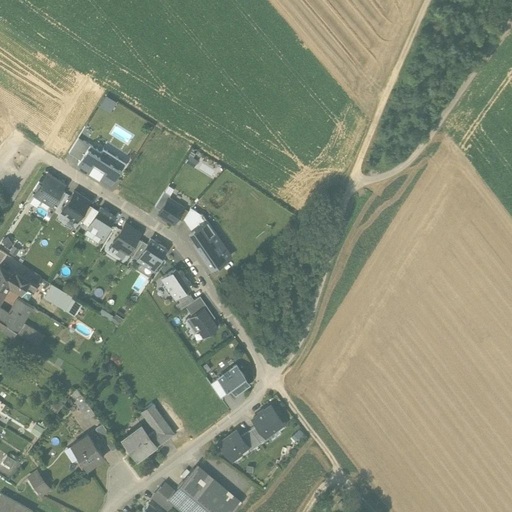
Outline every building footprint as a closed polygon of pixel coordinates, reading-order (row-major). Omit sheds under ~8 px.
[(117,105),(107,99),(100,109),(111,115),(117,105)] [(80,160),(89,145),(78,138),(68,153),(80,160)] [(104,154),(89,145),(80,160),(77,165),(111,185),(115,178),(116,178),(122,168),(114,163),(117,158),(106,151),(104,154)] [(195,166),(199,160),(190,155),(186,161),(195,166)] [(64,184),(47,174),(34,194),(51,205),(61,190),(64,184)] [(61,190),(51,205),(56,208),(66,193),(61,190)] [(77,219),(87,204),(89,200),(74,191),(61,211),(76,221),(77,219)] [(154,206),(160,210),(167,198),(170,195),(164,191),(154,206)] [(183,207),(167,198),(160,210),(158,213),(174,223),(183,207)] [(77,219),(82,222),(92,207),(87,204),(77,219)] [(88,226),(98,211),(92,207),(82,222),(88,226)] [(115,216),(100,207),(98,211),(88,226),(87,228),(102,237),(115,216)] [(191,208),(184,219),(192,231),(206,220),(203,216),(191,208)] [(192,231),(189,232),(196,242),(193,244),(211,269),(230,255),(206,220),(192,231)] [(133,228),(125,223),(113,242),(120,246),(119,248),(127,253),(137,238),(139,234),(132,229),(133,228)] [(132,256),(142,241),(137,238),(127,253),(132,256)] [(165,248),(150,239),(147,244),(137,259),(153,269),(165,248)] [(132,256),(137,259),(147,244),(142,241),(132,256)] [(0,267),(0,286),(6,290),(9,284),(22,292),(26,286),(33,290),(36,284),(16,272),(15,274),(0,267)] [(175,268),(162,278),(165,283),(172,292),(175,298),(176,297),(186,290),(189,288),(186,285),(190,283),(180,269),(177,272),(175,268)] [(172,292),(165,283),(162,285),(168,294),(172,292)] [(82,303),(51,284),(43,297),(74,316),(82,303)] [(189,296),(186,290),(176,297),(179,302),(189,296)] [(189,296),(179,302),(176,305),(179,310),(185,306),(194,300),(190,295),(189,296)] [(32,306),(18,297),(6,315),(2,322),(5,324),(37,344),(43,335),(22,321),(32,306)] [(194,300),(185,306),(191,315),(204,307),(197,298),(194,300)] [(121,324),(126,312),(117,308),(115,313),(102,307),(99,314),(121,324)] [(202,337),(217,327),(204,307),(191,315),(186,319),(195,333),(198,331),(202,337)] [(223,375),(218,379),(218,380),(226,391),(230,388),(235,396),(249,385),(243,378),(245,377),(236,366),(229,370),(229,369),(222,375),(223,375)] [(228,393),(226,391),(218,380),(210,385),(220,400),(228,393)] [(82,395),(73,400),(87,420),(95,414),(82,395)] [(155,432),(167,423),(152,404),(141,412),(155,432)] [(283,425),(271,407),(253,420),(257,426),(266,438),(283,425)] [(148,436),(156,446),(157,448),(175,435),(167,423),(155,432),(148,436)] [(43,429),(35,424),(30,432),(38,437),(43,429)] [(111,452),(118,448),(103,426),(96,430),(111,452)] [(128,438),(126,436),(121,440),(136,460),(148,452),(156,446),(148,436),(141,426),(134,430),(136,432),(128,438)] [(267,440),(266,438),(257,426),(250,431),(260,445),(267,440)] [(260,445),(250,431),(241,438),(247,448),(250,452),(260,445)] [(247,448),(241,438),(236,432),(219,445),(232,463),(240,457),(238,454),(247,448)] [(103,458),(88,435),(70,447),(86,470),(103,458)] [(15,460),(6,455),(2,462),(10,467),(15,460)] [(235,511),(238,508),(193,469),(173,491),(166,499),(171,504),(181,511),(235,511)] [(48,489),(37,473),(28,478),(39,494),(48,489)] [(166,499),(173,491),(165,484),(161,488),(160,487),(152,496),(166,509),(171,504),(166,499)] [(0,492),(0,511),(31,511),(32,511),(0,492)]
